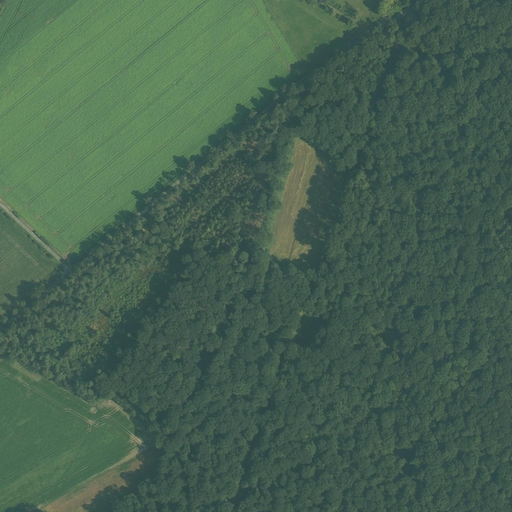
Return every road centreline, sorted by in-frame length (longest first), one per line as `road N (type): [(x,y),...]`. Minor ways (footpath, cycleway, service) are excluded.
road 1 (tertiary): [(0,330),(311,73),(423,0)]
road 2 (track): [(228,511),(408,10)]
road 3 (track): [(417,4),(511,266)]
